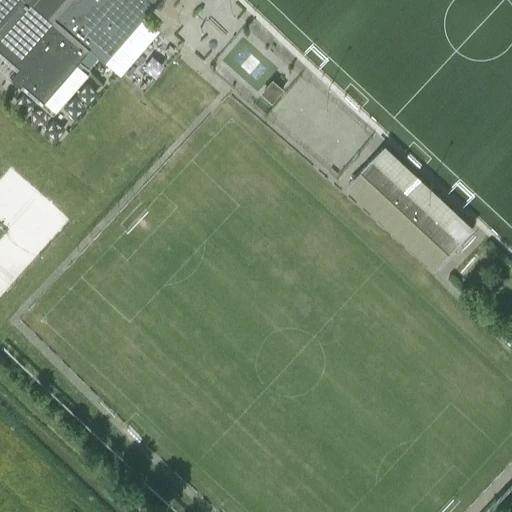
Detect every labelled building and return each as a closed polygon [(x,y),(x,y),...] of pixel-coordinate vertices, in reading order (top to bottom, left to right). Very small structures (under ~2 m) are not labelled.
[(0,0),(0,49),(19,66),(9,77),(18,84),(21,81),(42,100),(88,46),(89,47),(120,74),(159,29),(144,16),(154,4),(154,3),(156,0),(0,0)] [(273,79),(262,92),(272,101),(283,88),(273,79)] [(374,157),(461,240),(475,226),(387,143),(374,157)] [(374,157),(362,170),(449,253),(461,240),(374,157)] [(435,268),(449,253),(362,170),(347,186),(435,268)]
